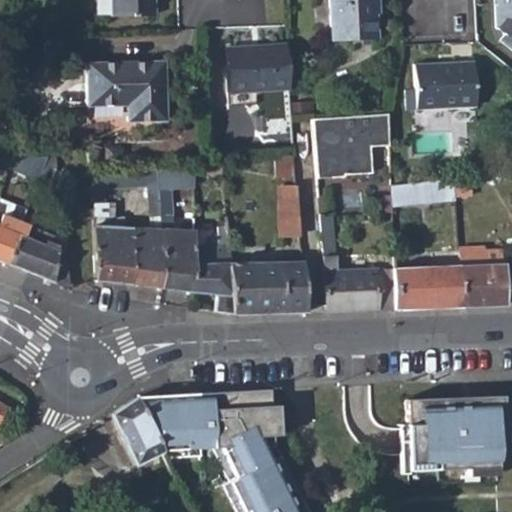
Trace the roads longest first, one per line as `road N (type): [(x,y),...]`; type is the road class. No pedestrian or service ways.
road 1 (residential): [(81,376),(175,342),(511,331)]
road 2 (residential): [(81,376),(62,421),(0,463)]
